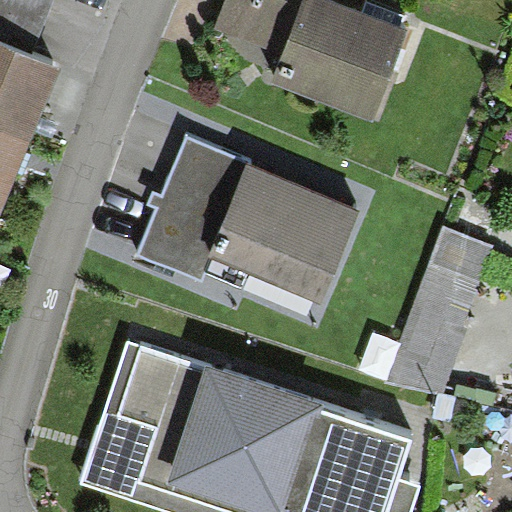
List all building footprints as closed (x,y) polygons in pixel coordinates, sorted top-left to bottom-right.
[(429,22),(370,0),(238,0),(228,31),(300,58),(288,91),(391,128),(429,22)] [(0,174),(38,68),(0,55),(0,174)] [(378,209),(200,139),(153,258),(219,284),(233,248),(345,293),(378,209)] [(459,395),(496,237),(439,224),(402,382),(459,395)] [(379,511),(404,436),(127,348),(86,475),(202,511),(379,511)]
